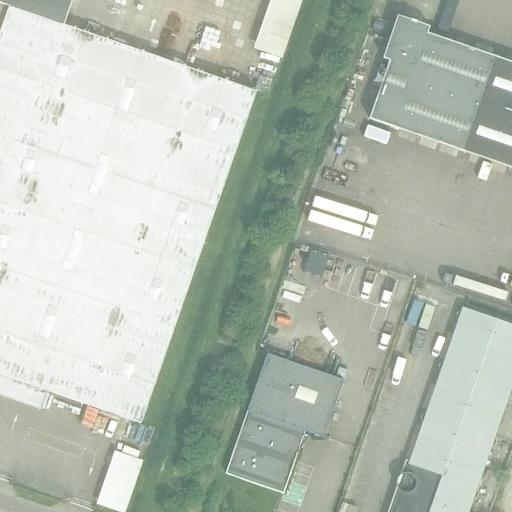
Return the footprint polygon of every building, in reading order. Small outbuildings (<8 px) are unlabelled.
[(63,26),(72,0),(0,0),(0,375),(140,424),(255,92),(63,26)] [(262,0),(249,41),(278,50),(294,0),(262,0)] [(369,119),(463,152),(511,169),(511,63),(427,34),(429,27),(397,16),(382,59),(389,61),(369,119)] [(403,344),(426,350),(432,327),(424,325),(432,298),(407,291),(400,315),(411,318),(403,344)] [(467,511),(490,449),(511,384),(511,325),(462,308),(391,511),(467,511)] [(283,494),(298,449),(304,432),(323,438),(343,381),(266,354),(225,474),(283,494)] [(107,441),(89,495),(118,504),(136,450),(107,441)]
